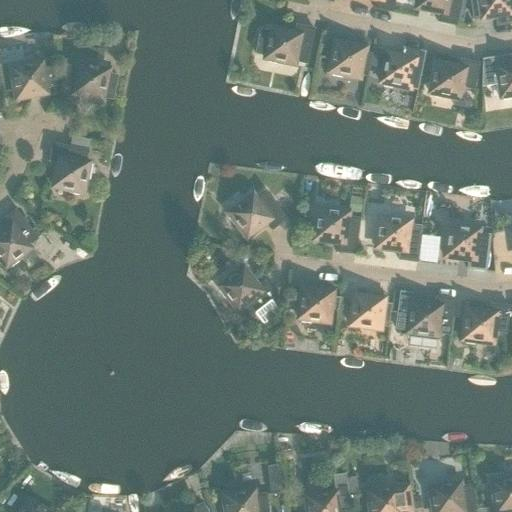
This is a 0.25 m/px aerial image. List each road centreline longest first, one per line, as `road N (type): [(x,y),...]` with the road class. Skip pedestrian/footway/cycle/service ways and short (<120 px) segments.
road 1 (residential): [(286,260),(511,286)]
road 2 (residential): [(314,12),(471,46),(511,40)]
